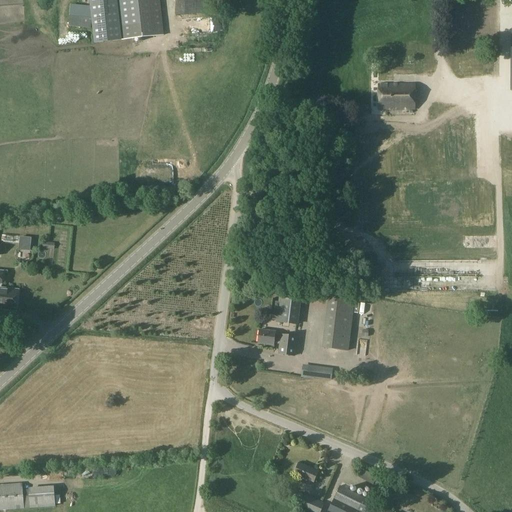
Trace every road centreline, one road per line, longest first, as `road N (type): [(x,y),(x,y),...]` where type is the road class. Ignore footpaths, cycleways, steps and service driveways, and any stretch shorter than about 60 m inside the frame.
road 1 (tertiary): [(0,379),(240,158)]
road 2 (unclassified): [(211,390),(418,480),(466,511)]
road 3 (unclassified): [(240,158),(211,390)]
road 4 (tertiary): [(240,158),(270,91),(293,0)]
